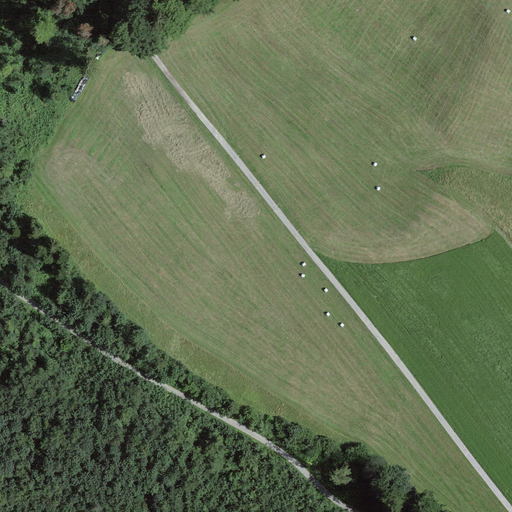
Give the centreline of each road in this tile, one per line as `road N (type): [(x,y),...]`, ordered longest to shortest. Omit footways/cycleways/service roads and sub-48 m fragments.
road 1 (track): [(116,0),(179,93),(511,509)]
road 2 (track): [(0,282),(146,377),(282,450),(325,494),(357,511)]
